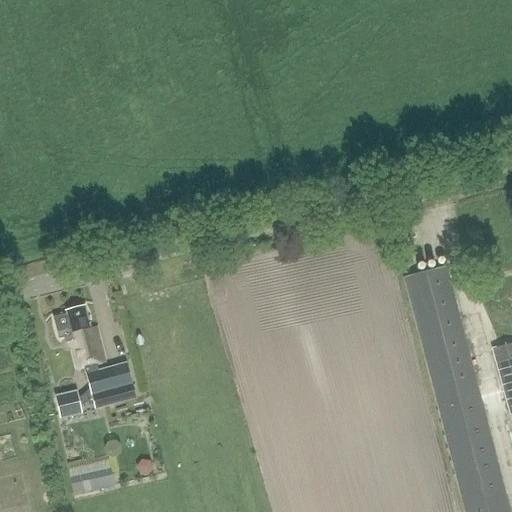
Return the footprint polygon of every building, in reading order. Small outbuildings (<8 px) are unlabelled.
[(403,278),(464,511),(510,511),(446,267),(403,278)] [(86,370),(91,390),(78,399),(77,391),(55,396),(60,419),(82,414),(80,406),(93,396),(96,409),(121,403),(120,400),(133,397),(125,365),(110,369),(110,370),(98,373),(97,367),(106,364),(97,328),(89,330),(84,308),(66,312),(67,316),(56,319),(61,338),(64,337),(66,344),(67,344),(68,350),(70,349),(76,372),(86,370)] [(511,344),(491,350),(511,428),(511,344)] [(153,470),(150,462),(141,461),(136,468),(139,476),(148,477),(153,470)] [(114,487),(112,476),(71,485),(74,496),(114,487)]
